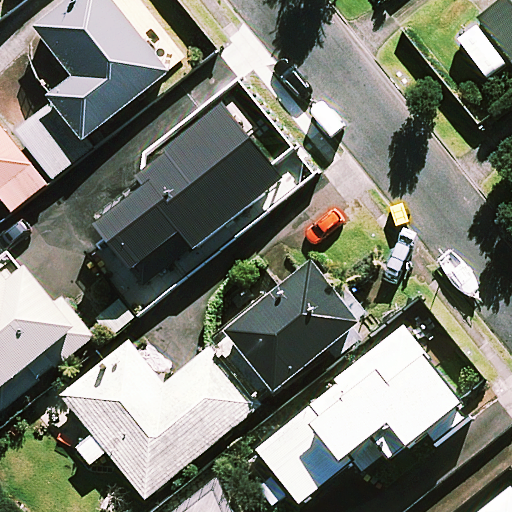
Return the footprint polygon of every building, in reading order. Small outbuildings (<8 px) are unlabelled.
[(172,75),(111,0),(82,0),(39,34),(76,80),(51,100),(86,144),(172,75)] [(511,0),(508,0),(480,21),(511,62),(511,0)] [(50,104),(23,72),(4,89),(31,120),(50,104)] [(46,114),(17,136),(53,184),(82,162),(46,114)] [(0,200),(2,198),(14,214),(47,189),(0,126),(0,200)] [(258,201),(212,144),(88,244),(135,301),(258,201)] [(0,406),(7,415),(96,343),(66,300),(56,307),(28,269),(24,272),(13,256),(0,264),(0,406)] [(366,325),(316,265),(230,337),(279,397),(366,325)] [(141,320),(120,297),(93,321),(115,344),(141,320)] [(430,434),(441,448),(470,423),(459,409),(465,404),(402,332),(260,455),(304,506),(354,463),(365,476),(386,457),(394,465),(430,434)] [(167,389),(133,347),(67,400),(96,437),(79,451),(92,467),(109,453),(147,501),(260,411),(213,352),(167,389)] [(511,511),(511,492),(486,511),(511,511)]
